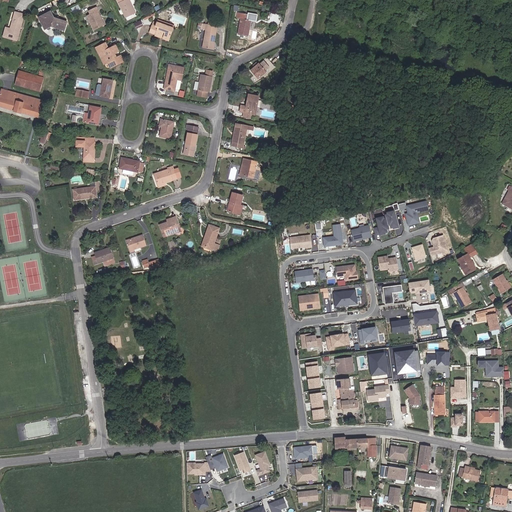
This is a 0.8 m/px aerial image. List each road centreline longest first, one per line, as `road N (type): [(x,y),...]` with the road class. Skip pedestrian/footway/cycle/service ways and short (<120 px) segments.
road 1 (residential): [(291,333),(298,324),(367,313),(374,297),(370,262),(362,251),(292,259),(282,274)]
road 2 (residential): [(221,115),(201,188),(84,229),(76,255)]
road 3 (secondary): [(511,453),(395,431),(305,434)]
road 4 (residential): [(76,255),(102,451)]
road 5 (secondary): [(280,436),(102,451)]
road 6 (residential): [(291,0),(277,41),(229,74),(221,115)]
road 7 (unknown): [(467,446),(466,362),(452,326)]
